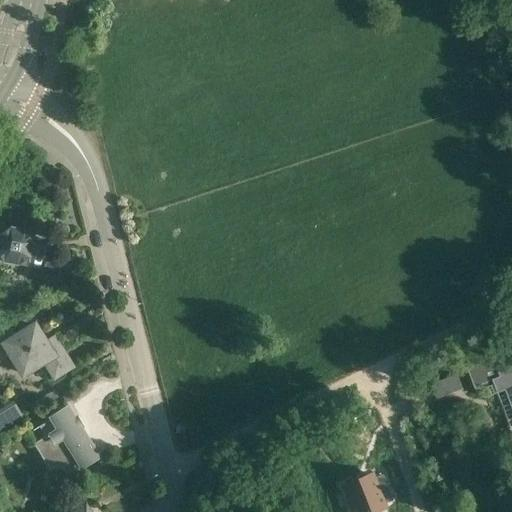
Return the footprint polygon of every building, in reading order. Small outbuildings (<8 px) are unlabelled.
[(26,267),(31,243),(23,231),(9,228),(0,233),(0,263),(3,262),(26,267)] [(47,348),(39,335),(33,326),(16,337),(11,329),(0,336),(0,357),(8,353),(22,375),(44,361),(54,376),(70,367),(55,342),(47,348)] [(493,360),(468,369),(475,388),(493,381),(497,393),(505,391),(511,409),(511,368),(499,374),(493,360)] [(0,428),(20,416),(11,401),(0,408),(0,428)] [(81,468),(98,458),(79,427),(77,428),(73,421),(75,420),(66,407),(49,418),(50,419),(39,427),(45,437),(33,444),(49,470),(55,468),(60,469),(64,471),(67,474),(80,466),(81,468)] [(372,476),(343,488),(352,511),(380,511),(385,510),(382,503),(389,500),(380,478),(374,480),(372,476)]
